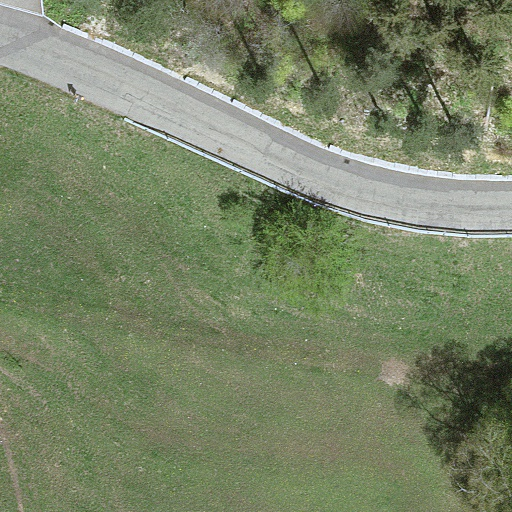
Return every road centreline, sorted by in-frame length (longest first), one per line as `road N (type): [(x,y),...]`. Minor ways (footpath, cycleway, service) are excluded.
road 1 (tertiary): [(511,208),(407,203),(322,178),(0,28)]
road 2 (track): [(0,399),(33,511)]
